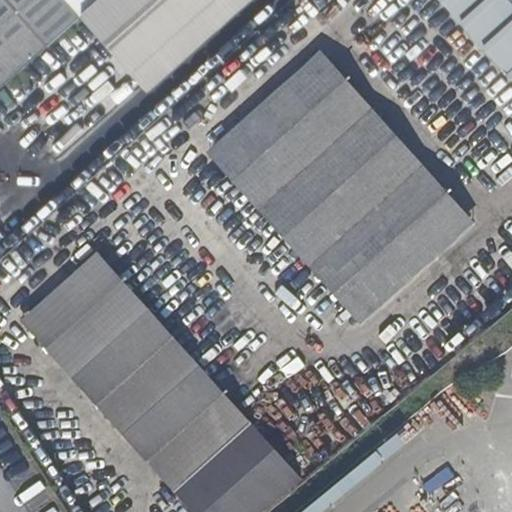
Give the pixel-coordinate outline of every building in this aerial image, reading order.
[(14,0),(0,0),(0,90),(55,42),(14,0)] [(14,0),(55,42),(83,17),(102,0),(14,0)] [(102,0),(83,17),(141,84),(235,0),(102,0)] [(235,0),(141,84),(147,90),(249,0),(235,0)] [(511,46),(511,4),(508,0),(506,0),(487,19),(511,46)] [(319,57),(209,155),(360,324),(471,226),(319,57)] [(24,324),(190,511),(265,511),(298,483),(99,257),(24,324)] [(316,511),(344,486),(336,478),(298,511),(316,511)]
